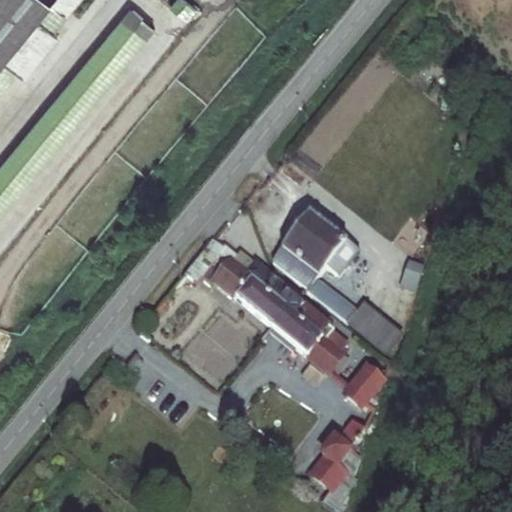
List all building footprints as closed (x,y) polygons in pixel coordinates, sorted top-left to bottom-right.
[(49,0),(0,0),(0,89),(17,69),(24,75),(58,33),(55,30),(67,15),(79,0),(53,0),(52,2),(49,0)] [(186,3),(179,12),(187,19),(195,10),(186,3)] [(134,7),(124,19),(147,38),(157,26),(134,7)] [(0,216),(147,38),(124,19),(0,169),(0,216)] [(359,262),(307,222),(288,247),(270,272),(305,301),(301,306),(341,337),(353,323),(315,292),(325,278),(338,288),(359,262)] [(195,270),(180,289),(189,296),(195,289),(208,300),(212,293),(267,337),(290,308),(235,265),(228,274),(216,266),(221,260),(210,251),(195,270)] [(405,298),(386,283),(378,292),(397,308),(405,298)] [(290,308),(267,337),(307,369),(330,388),(346,368),(342,365),(349,355),(290,308)] [(353,323),(341,337),(377,366),(393,346),(357,318),(353,323)] [(369,419),(379,389),(364,377),(346,400),(369,419)] [(322,467),(308,484),(327,500),(341,483),(333,477),(352,454),(356,457),(362,440),(350,432),(334,452),(330,449),(318,463),(322,467)]
